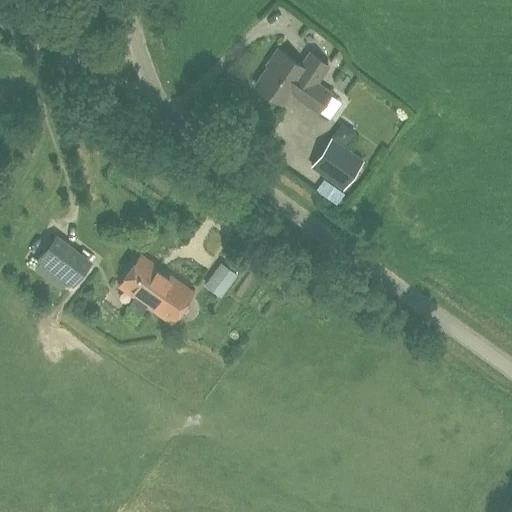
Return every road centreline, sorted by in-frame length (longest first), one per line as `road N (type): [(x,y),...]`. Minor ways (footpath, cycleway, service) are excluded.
road 1 (unclassified): [(511,367),(163,116)]
road 2 (residential): [(163,116),(8,0)]
road 3 (residential): [(163,116),(131,0)]
